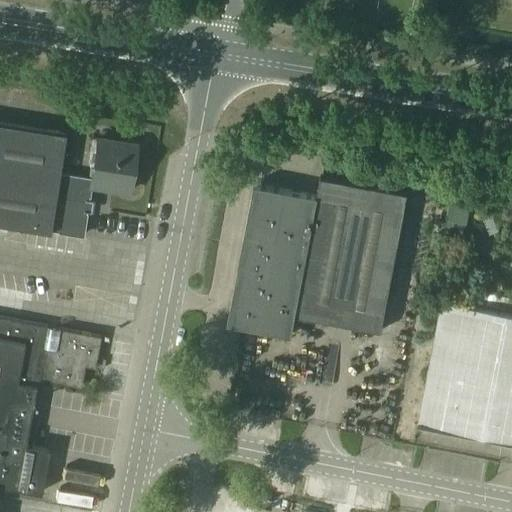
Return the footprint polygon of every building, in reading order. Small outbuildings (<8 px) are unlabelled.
[(89,183),(90,177),(58,172),(65,132),(0,121),(0,221),(58,231),(58,233),(83,237),(87,213),(86,213),(91,183),(89,183)] [(97,138),(90,177),(89,183),(91,183),(129,190),(136,144),(97,138)] [(380,330),(407,192),(320,175),(316,196),(253,183),(226,323),(291,335),(295,313),(380,330)] [(471,197),(451,194),(446,220),(440,220),(438,232),(464,236),(465,230),(466,230),(468,223),(465,223),(466,216),(467,217),(471,197)] [(483,305),(506,309),(508,298),(484,294),(483,305)] [(511,441),(511,313),(441,300),(418,423),(511,441)] [(0,484),(9,487),(40,493),(49,449),(25,444),(25,443),(24,443),(35,384),(38,385),(40,377),(50,379),(49,381),(81,387),(85,365),(94,367),(100,335),(60,328),(0,316),(0,484)]
